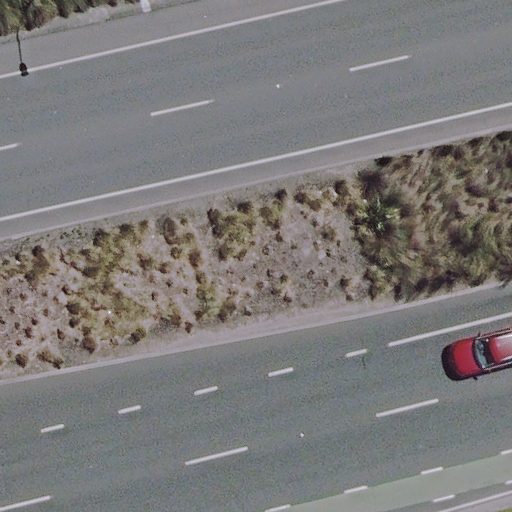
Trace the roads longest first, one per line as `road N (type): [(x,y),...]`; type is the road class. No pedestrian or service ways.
road 1 (primary): [(511,375),(0,504)]
road 2 (primary): [(0,140),(511,22)]
